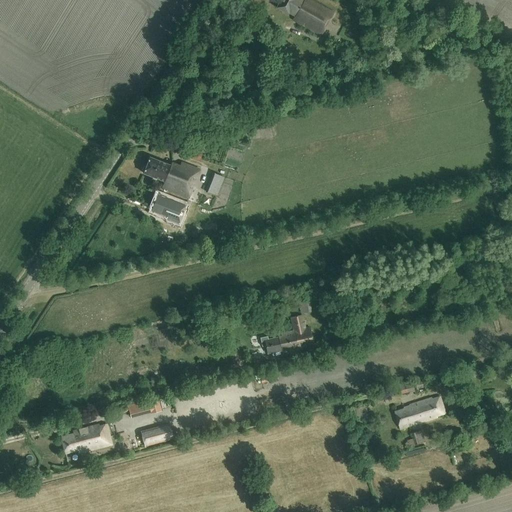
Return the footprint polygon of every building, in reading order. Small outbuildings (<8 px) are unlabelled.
[(321,35),(334,13),(310,0),(280,0),(276,7),(288,14),(288,13),(295,17),(293,20),(321,35)] [(162,194),(165,195),(167,190),(188,198),(200,170),(181,162),(180,166),(172,163),(171,165),(150,157),(144,173),(164,182),(162,188),(164,189),(162,194)] [(216,171),(208,190),(220,194),(228,176),(216,171)] [(201,200),(206,193),(201,190),(196,196),(201,200)] [(182,202),(165,195),(162,194),(160,193),(154,209),(175,217),(182,202)] [(268,353),(288,349),(289,352),(314,347),(310,327),(305,328),(302,315),(291,317),(294,330),(281,333),(282,336),(268,339),(267,338),(262,339),(263,346),(266,345),(268,353)] [(262,383),(278,378),(275,369),(259,374),(262,383)] [(424,386),(422,380),(399,386),(400,395),(415,391),(414,389),(424,386)] [(400,429),(446,415),(441,396),(433,398),(433,396),(407,404),(408,406),(394,411),(400,429)] [(162,411),(158,398),(147,401),(150,413),(150,414),(162,411)] [(169,423),(141,431),(145,447),(174,439),(169,423)] [(79,453),(112,445),(107,424),(100,426),(99,424),(73,431),(74,434),(62,437),(66,453),(78,450),(79,453)] [(407,440),(409,447),(415,446),(415,444),(425,441),(422,431),(411,434),(412,439),(407,440)]
